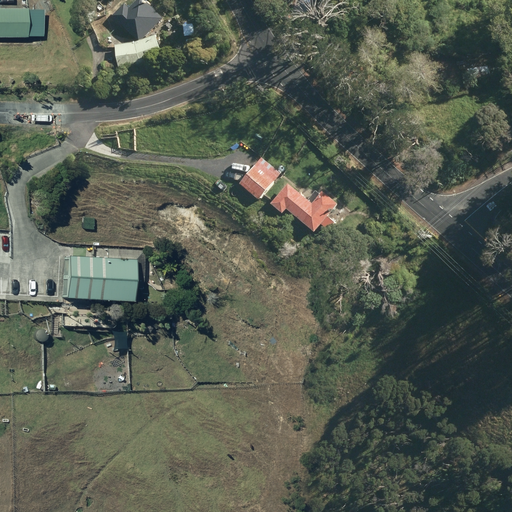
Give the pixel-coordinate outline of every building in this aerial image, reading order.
[(119,17),(143,42),(167,19),(148,0),(145,0),(135,10),(130,6),(119,17)] [(0,38),(46,39),(47,11),(0,10),(0,38)] [(182,20),(176,14),(165,24),(169,29),(164,34),(170,40),(182,28),(187,33),(196,25),(187,16),(182,20)] [(120,47),(123,70),(142,68),(168,58),(161,37),(140,45),(120,47)] [(245,184),(263,199),(285,173),(266,158),(245,184)] [(293,208),(320,231),(326,224),(333,230),(340,222),(333,216),(343,204),(328,191),(317,204),(294,184),(277,203),(288,213),(293,208)] [(271,194),(276,198),(280,192),(276,188),(271,194)] [(319,242),(325,248),(332,240),(325,235),(319,242)] [(129,298),(131,257),(65,254),(63,295),(129,298)]
